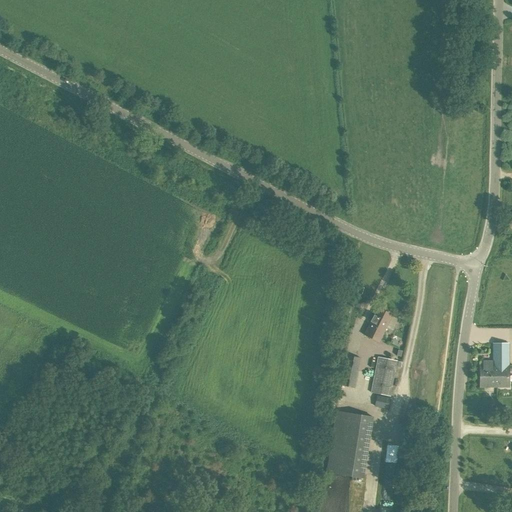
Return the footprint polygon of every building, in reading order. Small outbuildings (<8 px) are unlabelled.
[(378,343),(392,315),(377,308),(363,336),(378,343)] [(479,366),(479,388),(509,388),(509,365),(508,365),(508,344),(492,344),(492,361),(483,361),(483,366),(479,366)] [(360,358),(345,355),(340,386),(354,388),(360,358)] [(370,393),(389,397),(396,361),(377,357),(370,393)] [(377,395),(375,407),(388,409),(390,398),(377,395)] [(336,411),(333,432),(370,438),(374,417),(336,411)]
